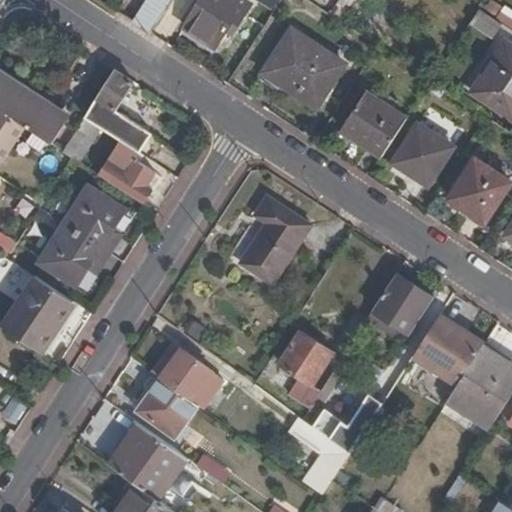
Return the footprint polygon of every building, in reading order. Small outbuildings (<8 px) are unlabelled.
[(176,0),(153,0),(136,25),(152,35),(176,0)] [(232,36),(251,7),(240,0),(204,0),(186,28),(218,48),(228,34),(232,36)] [(278,9),(282,0),(259,0),(259,1),(278,9)] [(504,25),(481,10),(471,25),(494,40),(504,25)] [(317,107),(344,68),(292,33),(262,78),(280,90),(285,84),(317,107)] [(511,44),(507,41),(476,92),(511,114),(511,44)] [(135,84),(115,71),(83,119),(101,131),(119,143),(138,155),(152,134),(117,112),(135,84)] [(0,110),(26,128),(51,145),(68,119),(0,74),(0,110)] [(406,122),(367,96),(344,131),(372,150),(383,157),(406,122)] [(0,110),(0,162),(3,164),(26,128),(0,110)] [(101,131),(83,119),(63,153),(67,156),(80,164),(101,131)] [(429,185),(453,149),(418,125),(394,162),(429,185)] [(344,131),(340,136),(368,155),(372,150),(344,131)] [(108,160),(118,167),(108,183),(142,205),(151,191),(146,187),(154,174),(134,161),(138,155),(119,143),(108,160)] [(108,160),(98,176),(108,183),(118,167),(108,160)] [(487,224),(511,185),(476,162),(451,201),(487,224)] [(121,210),(86,188),(38,265),(73,287),(87,265),(92,269),(113,237),(107,233),(121,210)] [(268,222),(242,260),(274,282),(313,225),(270,196),(257,214),(268,222)] [(0,248),(10,255),(18,240),(0,229),(0,248)] [(74,304),(29,275),(0,318),(0,327),(40,354),(74,304)] [(399,277),(379,308),(391,316),(393,313),(404,320),(411,310),(422,317),(433,299),(399,277)] [(391,316),(388,321),(410,336),(422,317),(411,310),(404,320),(393,313),(391,316)] [(486,344),(440,315),(415,354),(461,383),(482,350),(486,344)] [(370,335),(363,330),(344,359),(346,361),(352,364),(370,335)] [(297,375),(281,399),(306,417),(321,394),(344,359),(304,333),(283,366),(297,375)] [(182,348),(173,342),(152,372),(155,374),(161,378),(182,348)] [(489,343),(483,351),(507,367),(508,365),(511,359),(489,343)] [(226,380),(182,348),(161,378),(199,405),(205,410),(226,380)] [(483,351),(482,350),(461,383),(451,398),(492,426),(511,394),(511,367),(508,365),(507,367),(483,351)] [(346,361),(344,359),(321,394),(329,400),(352,364),(346,361)] [(140,410),(177,436),(199,405),(161,378),(155,374),(145,388),(152,393),(140,410)] [(0,406),(1,408),(11,395),(0,387),(0,406)] [(324,418),(337,427),(354,400),(341,391),(324,418)] [(350,427),(346,424),(335,442),(352,454),(383,406),(369,397),(350,427)] [(289,433),(321,457),(304,480),(326,496),(335,483),(352,454),(335,442),(304,420),(300,417),(289,433)] [(188,458),(140,424),(111,465),(137,484),(159,500),(188,458)] [(205,453),(196,464),(224,484),(233,473),(205,453)] [(467,478),(461,474),(445,498),(442,504),(447,508),(467,478)] [(175,511),(159,500),(137,484),(118,511),(175,511)] [(440,494),(436,500),(442,504),(445,498),(440,494)] [(402,511),(404,510),(386,498),(378,510),(380,511),(402,511)]
